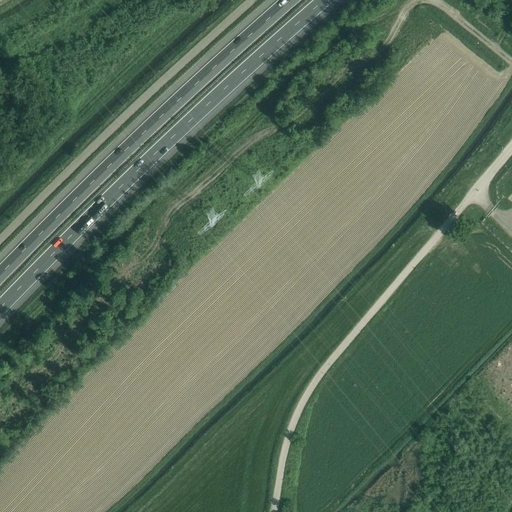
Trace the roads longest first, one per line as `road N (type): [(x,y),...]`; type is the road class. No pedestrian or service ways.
road 1 (motorway): [(0,306),(323,0)]
road 2 (unclassified): [(273,511),(285,444),(308,392),(511,147)]
road 3 (motorway): [(289,0),(0,273)]
road 4 (unclassified): [(253,0),(0,239)]
